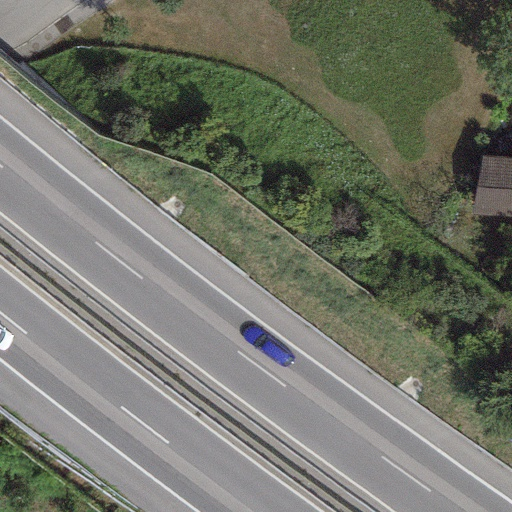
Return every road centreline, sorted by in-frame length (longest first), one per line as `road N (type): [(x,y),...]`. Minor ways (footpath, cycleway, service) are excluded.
road 1 (motorway): [(461,511),(220,338),(0,164)]
road 2 (motorway): [(0,317),(257,511)]
